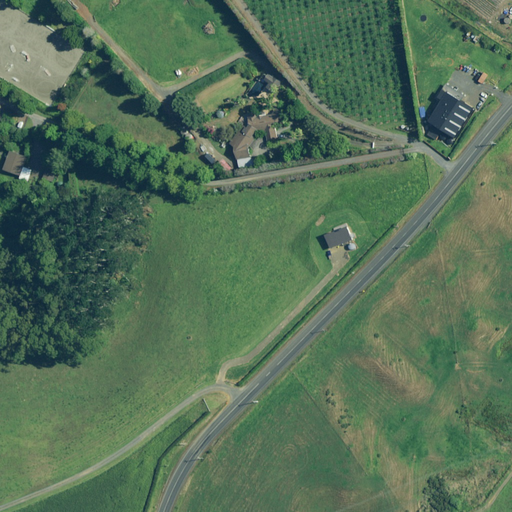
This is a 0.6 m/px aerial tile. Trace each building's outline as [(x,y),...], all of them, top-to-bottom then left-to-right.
[(269,83),(266,87),(274,92),(281,82),(268,73),(264,80),(269,83)] [(264,85),(257,80),(248,94),(255,99),(264,85)] [(470,102),(443,86),(423,118),(447,137),(470,102)] [(247,113),(248,119),(244,125),(230,144),(234,146),(239,168),(254,164),(248,148),(255,138),(253,136),(257,131),(265,130),(267,142),(278,141),(276,125),(286,115),(277,105),(273,110),(247,113)] [(31,169),(23,167),(26,156),(9,150),(3,169),(20,175),(18,179),(26,182),(31,169)] [(46,162),(40,179),(51,183),(57,166),(46,162)]
